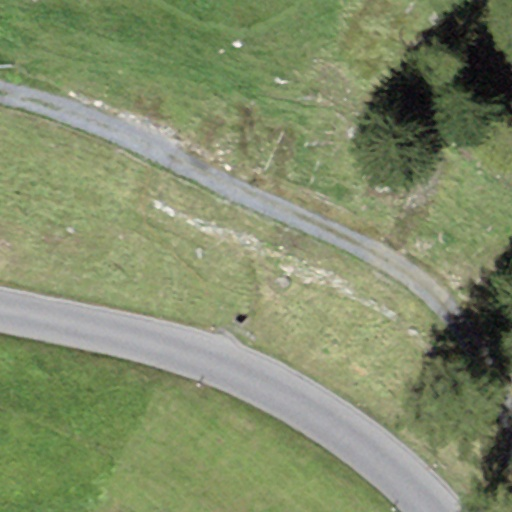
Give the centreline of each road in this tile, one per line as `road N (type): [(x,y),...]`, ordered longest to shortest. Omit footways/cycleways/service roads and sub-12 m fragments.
road 1 (track): [(511,422),(480,343),(447,300),(377,253),(80,116),(0,95)]
road 2 (tertiary): [(0,308),(201,354),(387,459),(435,511)]
